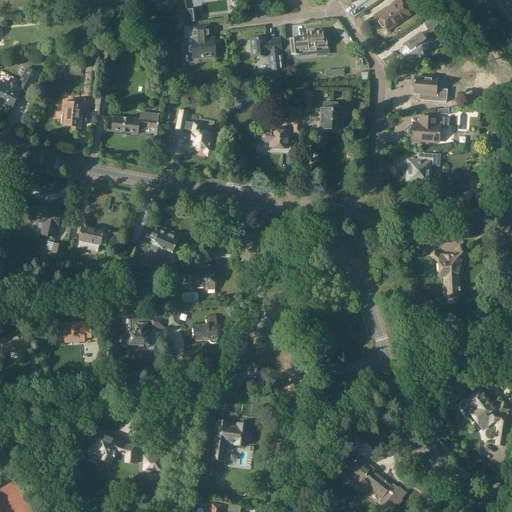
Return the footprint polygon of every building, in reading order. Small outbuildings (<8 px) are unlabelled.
[(385,27),(386,27),(389,32),(390,31),(389,29),(396,24),(398,25),(403,21),(403,20),(409,15),(398,0),(377,15),(380,20),(378,21),(378,23),(382,28),(383,28),(385,27)] [(80,2),(67,4),(68,12),(81,10),(80,2)] [(186,22),(185,10),(178,11),(180,23),(186,22)] [(200,21),(199,10),(187,11),(188,23),(200,21)] [(430,34),(439,23),(435,17),(424,24),(430,34)] [(191,54),(193,54),(193,59),(215,57),(214,40),(210,40),(208,25),(191,27),(184,28),(185,39),(191,39),(192,47),(189,47),(188,48),(188,52),(191,54)] [(290,39),(285,40),(286,52),(291,51),(291,56),(299,55),(300,55),(300,54),(310,52),(309,49),(315,49),(315,50),(328,49),(328,48),(327,38),(324,39),(323,31),(307,33),(307,38),(298,39),(298,38),(290,39)] [(404,58),(406,64),(424,59),(423,54),(425,52),(427,50),(428,48),(428,45),(427,43),(426,41),(426,40),(421,33),(405,45),(406,46),(403,48),(402,50),(402,53),(403,56),(405,58),(404,58)] [(265,38),(250,40),(252,58),(267,57),(268,56),(270,72),(283,70),(281,52),(280,39),(265,41),(265,38)] [(84,63),(84,64),(91,65),(98,65),(100,52),(85,50),(84,63)] [(25,99),(30,88),(38,73),(26,67),(19,82),(11,78),(6,86),(0,83),(0,101),(2,103),(1,105),(11,110),(18,95),(25,99)] [(415,82),(414,82),(414,84),(415,84),(414,94),(423,94),(423,101),(446,103),(447,90),(436,89),(437,80),(415,78),(415,82)] [(313,92),(305,91),(303,112),(312,112),(313,92)] [(96,96),(95,112),(94,115),(104,116),(106,97),(96,96)] [(63,103),(62,112),(61,124),(64,124),(64,125),(72,126),(71,131),(79,132),(81,113),(89,113),(90,101),(78,100),(78,105),(63,103)] [(320,129),(327,129),(328,132),(335,132),(336,130),(342,130),(343,120),(346,119),(346,114),(343,112),(343,111),(337,110),(338,103),(323,102),(323,109),(321,109),(321,112),(320,129)] [(358,108),(361,112),(361,113),(362,112),(366,109),(363,104),(358,108)] [(286,108),(286,112),(285,117),(294,118),(293,134),(301,134),(302,109),(286,108)] [(184,130),(192,131),(190,144),(185,147),(190,153),(195,150),(203,151),(207,156),(213,152),(209,146),(211,134),(198,131),(199,124),(185,122),(187,112),(180,111),(177,111),(174,126),(177,127),(177,129),(184,130)] [(138,135),(138,127),(157,129),(158,115),(140,113),(140,117),(139,120),(113,117),(112,131),(138,135)] [(419,124),(414,124),(412,141),(440,143),(441,129),(448,129),(449,120),(420,118),(419,124)] [(260,142),(270,142),(270,147),(288,148),(289,132),(270,131),(270,132),(260,132),(260,142)] [(408,160),(406,183),(430,185),(432,166),(440,167),(440,155),(418,153),(417,161),(408,160)] [(477,201),(478,208),(480,208),(492,205),(495,199),(492,190),(474,194),(476,201),(477,201)] [(40,235),(55,239),(62,209),(54,207),(53,209),(33,204),(28,221),(43,225),(40,235)] [(79,240),(80,240),(78,248),(97,253),(99,245),(101,245),(106,246),(109,233),(104,232),(104,231),(89,228),(88,216),(81,217),(82,226),(79,225),(77,233),(80,234),(79,240)] [(143,266),(157,272),(166,251),(172,254),(180,236),(151,224),(147,235),(154,238),(153,240),(152,240),(150,243),(153,244),(143,266)] [(459,225),(432,232),(434,239),(452,235),(453,238),(459,239),(462,238),(460,231),(468,229),(467,224),(459,226),(459,225)] [(50,258),(62,260),(65,246),(53,243),(50,258)] [(141,246),(132,244),(129,258),(137,260),(141,246)] [(440,257),(435,252),(430,256),(438,264),(439,277),(444,277),(445,298),(459,296),(458,265),(463,259),(464,260),(469,254),(460,246),(451,256),(440,257)] [(47,274),(48,275),(47,281),(58,282),(61,262),(50,262),(49,268),(48,269),(47,274)] [(192,270),(188,264),(168,277),(169,280),(173,278),(174,281),(192,270)] [(214,287),(213,266),(204,266),(204,272),(190,273),(187,275),(187,288),(214,287)] [(26,271),(6,277),(8,285),(28,279),(26,271)] [(100,291),(85,288),(82,302),(97,305),(100,291)] [(27,316),(37,318),(38,311),(29,309),(27,316)] [(117,320),(116,315),(103,316),(104,327),(117,326),(116,321),(117,320)] [(206,317),(207,326),(194,327),(195,341),(209,340),(210,342),(211,342),(211,343),(212,343),(213,343),(215,343),(216,342),(217,342),(217,341),(218,339),(216,316),(206,317)] [(149,317),(149,325),(135,325),(135,331),(130,332),(130,337),(126,337),(125,337),(124,338),(124,339),(123,340),(123,341),(124,343),(124,344),(125,345),(126,345),(139,345),(139,348),(148,347),(147,329),(165,329),(164,317),(149,317)] [(64,329),(65,343),(73,343),(79,342),(84,342),(84,338),(91,338),(92,338),(91,322),(64,324),(64,329)] [(10,335),(11,338),(1,340),(4,355),(25,351),(22,336),(19,336),(19,333),(10,335)] [(469,399),(464,404),(483,429),(495,420),(499,425),(496,445),(504,446),(508,416),(505,416),(505,415),(510,411),(503,402),(497,406),(494,402),(491,403),(484,393),(482,390),(480,391),(469,399)] [(217,421),(212,459),(223,461),(225,443),(235,444),(235,445),(245,447),(248,425),(238,424),(238,425),(228,424),(228,422),(217,421)] [(94,446),(91,452),(100,456),(99,459),(109,463),(112,458),(114,458),(116,452),(117,453),(118,453),(119,453),(120,454),(121,454),(122,454),(123,454),(124,454),(125,454),(126,454),(125,462),(127,462),(127,463),(128,465),(133,465),(134,464),(134,463),(137,463),(138,446),(122,445),(99,435),(97,439),(95,438),(92,445),(94,446)] [(207,460),(210,436),(203,435),(200,459),(207,460)] [(143,455),(143,471),(163,472),(163,455),(143,455)] [(360,458),(348,472),(355,478),(352,481),(358,486),(360,482),(369,489),(369,488),(382,498),(379,502),(391,511),(398,505),(399,506),(403,501),(402,500),(407,494),(399,487),(398,488),(393,484),(391,486),(373,472),(375,470),(360,458)] [(193,498),(192,505),(201,507),(202,500),(193,498)]
